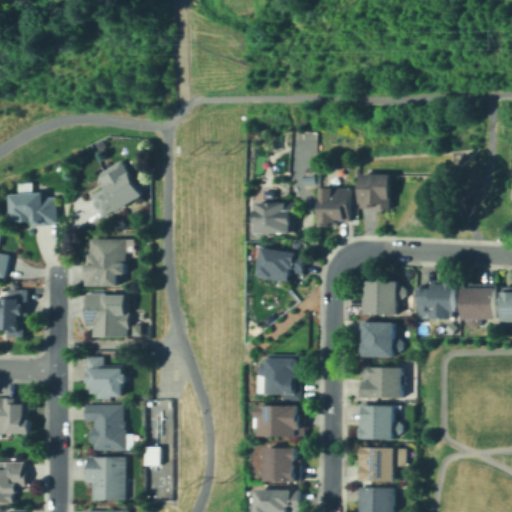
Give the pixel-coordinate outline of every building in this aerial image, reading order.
[(95,142),(102,138),(105,145),(98,148),(95,142)] [(99,174),(123,159),(129,169),(134,166),(150,194),(126,209),(123,206),(108,216),(94,193),(106,186),(99,174)] [(393,206),(393,210),(382,210),(382,206),(363,206),(363,173),(394,173),(393,206)] [(303,185),(303,176),(315,176),(316,185),(303,185)] [(353,188),(353,220),(339,220),(339,224),(334,224),(334,227),(322,227),(322,188),(353,188)] [(14,194),(49,191),(49,196),(58,195),(61,222),(38,225),(37,220),(16,223),(14,194)] [(257,222),(255,222),(255,208),(257,208),(257,201),(284,201),(284,200),(296,200),(296,208),(294,208),(293,231),(256,231),(257,222)] [(0,232),(3,233),(0,252),(13,254),(10,275),(0,273),(0,232)] [(126,286),(89,286),(89,264),(94,264),(94,239),(130,239),(130,278),(126,278),(126,286)] [(301,249),(292,249),(293,240),(301,241),(301,249)] [(308,254),(305,271),(295,269),(293,283),(269,279),(270,274),(260,273),(264,246),(308,254)] [(398,281),(398,285),(407,285),(407,298),(398,298),(398,314),(363,314),(363,281),(398,281)] [(450,311),(450,318),(431,318),(431,311),(417,311),(417,287),(433,287),(433,282),(455,282),(455,311),(450,311)] [(497,283),(496,317),(482,317),(482,324),(460,324),(460,282),(497,283)] [(511,321),(501,321),(502,286),(511,286),(511,321)] [(28,314),(28,335),(11,335),(11,329),(1,329),(1,315),(0,315),(0,299),(11,299),(11,288),(32,288),(32,314),(28,314)] [(111,292),(111,295),(132,295),(132,336),(100,336),(100,324),(90,324),(90,291),(111,292)] [(395,322),(395,339),(404,339),(404,351),(395,351),(395,357),(361,357),(361,321),(395,322)] [(300,355),(300,359),(308,359),(308,370),(303,370),(303,398),(284,398),(284,393),(270,393),(270,355),(300,355)] [(108,356),(108,368),(129,368),(129,394),(125,394),(125,397),(100,397),(100,394),(95,394),(95,382),(90,382),(90,356),(108,356)] [(364,399),(359,399),(359,381),(364,381),(364,366),(403,366),(403,399),(364,399)] [(0,398),(35,398),(35,419),(37,419),(37,435),(11,435),(11,434),(2,434),(2,429),(0,429),(0,398)] [(89,404),(129,404),(129,451),(98,451),(98,442),(93,442),(93,432),(98,432),(98,420),(89,420),(89,404)] [(308,419),(308,437),(262,436),(262,419),(258,419),(258,405),(308,405),(308,419)] [(394,406),(394,422),(401,422),(401,434),(394,434),(394,441),(362,441),(362,406),(394,406)] [(161,445),(161,463),(146,463),(146,445),(161,445)] [(297,447),(297,461),(302,461),(302,481),(268,481),(268,447),(297,447)] [(394,448),(394,482),(362,482),(362,448),(394,448)] [(130,480),(130,500),(96,499),(96,480),(90,480),(90,457),(130,457),(130,480)] [(27,463),(27,469),(31,469),(31,485),(22,485),(22,495),(17,495),(17,502),(0,502),(0,469),(6,469),(9,469),(9,462),(27,463)] [(395,511),(360,511),(360,489),(395,489),(395,511)] [(291,511),(260,511),(260,490),(304,490),(304,509),(291,509),(291,511)]
